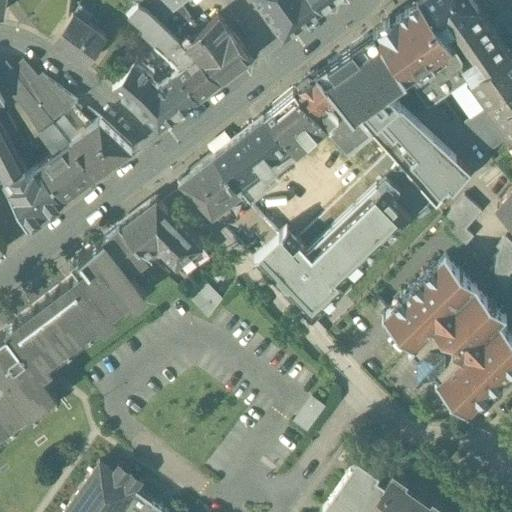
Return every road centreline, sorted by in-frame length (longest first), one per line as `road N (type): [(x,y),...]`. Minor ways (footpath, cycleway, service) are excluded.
road 1 (residential): [(150,164),(364,389),(413,429),(467,435),(511,469)]
road 2 (residential): [(158,157),(59,53),(0,28)]
road 3 (residential): [(150,164),(0,279)]
road 4 (residential): [(290,57),(158,157)]
